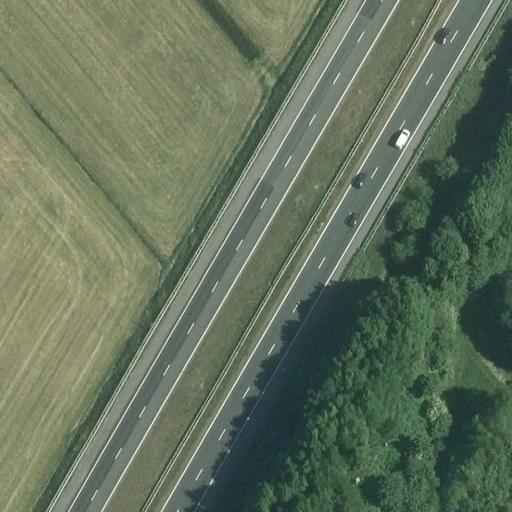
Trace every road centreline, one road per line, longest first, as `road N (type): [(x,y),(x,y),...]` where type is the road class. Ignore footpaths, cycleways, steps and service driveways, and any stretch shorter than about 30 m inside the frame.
road 1 (motorway): [(382,0),(85,511)]
road 2 (motorway): [(179,511),(475,0)]
